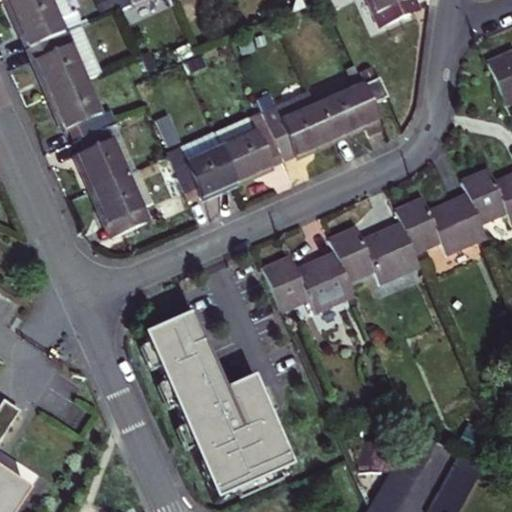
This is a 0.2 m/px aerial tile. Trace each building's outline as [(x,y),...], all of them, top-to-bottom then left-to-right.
[(36,47),(61,35),(45,0),(13,0),(7,3),(14,20),(22,37),(30,34),(36,47)] [(91,0),(99,16),(114,9),(109,0),(91,0)] [(144,0),(112,0),(117,10),(117,12),(144,0)] [(410,0),(365,0),(379,32),(412,19),(409,10),(406,2),(410,0)] [(283,35),(301,27),(296,16),(278,24),(283,35)] [(49,98),(82,82),(66,47),(61,35),(36,47),(41,59),(33,62),(41,80),(49,98)] [(139,57),(147,74),(166,66),(158,49),(139,57)] [(486,66),(505,109),(511,105),(511,53),(500,59),(486,66)] [(190,76),(206,69),(201,58),(185,65),(190,76)] [(82,82),(49,98),(56,114),(63,130),(71,127),(78,141),(103,130),(82,82)] [(377,82),(361,89),(370,109),(386,102),(377,82)] [(313,109),(328,142),(361,128),(363,134),(366,140),(381,133),(370,109),(361,89),(313,109)] [(328,142),(313,109),(307,94),(273,108),(268,98),(254,104),(259,115),(276,155),(288,150),(292,157),(310,150),(328,142)] [(276,155),(259,115),(248,120),(255,134),(218,150),(233,183),(250,176),(266,169),(263,160),(276,155)] [(176,134),(169,117),(156,122),(162,139),(176,134)] [(218,150),(255,134),(248,120),(212,136),(218,150)] [(91,192),(124,177),(108,141),(103,130),(78,141),(83,152),(75,156),(83,174),(91,192)] [(218,150),(212,136),(211,134),(165,155),(166,158),(182,195),(194,190),(198,198),(216,191),(233,183),(218,150)] [(511,226),(511,176),(493,184),(486,170),(472,176),(459,182),(466,198),(478,226),(504,214),(510,227),(511,226)] [(124,177),(91,192),(98,208),(113,242),(146,227),(124,177)] [(478,226),(466,198),(428,215),(422,202),(408,208),(394,214),(399,227),(412,256),(439,244),(445,258),(484,241),(478,226)] [(412,256),(399,227),(361,244),(355,230),(341,236),(328,242),(334,255),(346,285),(372,273),(378,286),(417,269),(412,256)] [(346,285),(334,255),(295,272),(289,258),(275,265),(262,271),(281,314),(307,302),(312,315),(352,298),(346,285)] [(276,476),(290,470),(267,417),(257,396),(251,381),(222,393),(188,315),(186,315),(187,318),(141,338),(146,347),(156,371),(163,386),(173,410),(182,429),(191,450),(215,503),(228,497),(276,476)] [(149,374),(156,371),(146,347),(139,350),(149,374)] [(166,412),(173,410),(163,386),(156,389),(166,412)] [(267,417),(273,415),(264,393),(257,396),(267,417)] [(0,447),(22,414),(3,402),(0,406),(0,447)] [(184,453),(191,450),(182,429),(175,432),(184,453)] [(364,511),(399,511),(436,447),(412,435),(366,508),(364,511)] [(458,458),(427,511),(458,511),(482,470),(458,458)] [(0,511),(19,511),(31,494),(0,474),(0,511)] [(279,483),(276,476),(228,497),(231,504),(279,483)]
